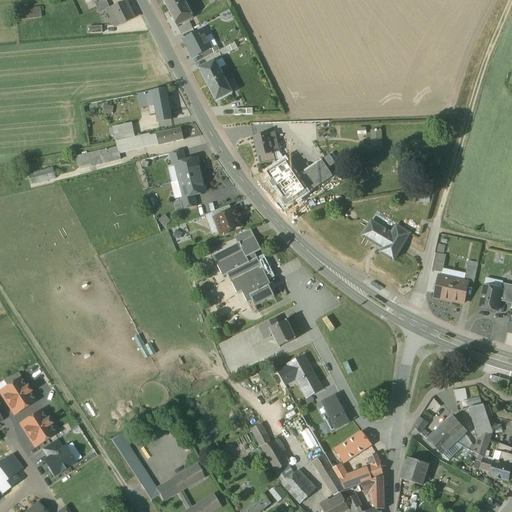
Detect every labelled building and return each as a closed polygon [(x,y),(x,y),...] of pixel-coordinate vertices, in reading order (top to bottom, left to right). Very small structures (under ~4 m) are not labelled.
[(100,0),(94,3),(97,8),(107,3),(105,0),(100,0)] [(163,0),(169,11),(185,3),(183,0),(163,0)] [(107,10),(115,27),(134,18),(126,2),(110,9),(107,10)] [(110,9),(107,3),(97,8),(99,13),(107,10),(110,9)] [(193,18),(185,3),(169,11),(177,26),(188,21),(193,18)] [(15,11),(16,21),(41,19),(39,8),(15,11)] [(229,10),(219,15),(221,20),(225,20),(233,17),(229,10)] [(177,26),(181,34),(192,29),(188,21),(177,26)] [(205,38),(201,31),(184,40),(193,58),(201,54),(211,48),(205,38)] [(211,48),(217,45),(211,35),(205,38),(211,48)] [(235,43),(219,50),(219,51),(221,56),(237,48),(235,43)] [(211,48),(201,54),(203,59),(219,51),(219,50),(217,45),(211,48)] [(222,58),(216,62),(220,69),(226,66),(222,58)] [(199,69),(207,85),(223,77),(220,69),(216,62),(215,60),(199,69)] [(232,93),(223,77),(207,85),(216,101),(232,93)] [(165,90),(153,93),(137,96),(139,108),(155,105),(158,122),(171,120),(165,90)] [(103,105),(102,113),(111,115),(113,107),(103,105)] [(115,127),(118,141),(137,137),(134,123),(115,127)] [(158,146),(183,140),(181,129),(156,134),(158,146)] [(370,131),(371,148),(382,148),(382,131),(370,131)] [(253,138),(258,157),(273,154),(279,152),(277,144),(274,133),(253,138)] [(149,134),(137,137),(118,141),(116,142),(116,143),(107,146),(108,151),(109,154),(120,152),(152,146),(152,147),(158,146),(156,134),(150,136),(149,134)] [(314,141),(285,160),(296,177),(321,160),(325,158),(314,141)] [(170,154),(173,166),(176,165),(175,165),(185,162),(182,150),(170,154)] [(122,161),(120,152),(109,154),(108,151),(76,157),(79,170),(122,161)] [(273,154),(275,161),(276,166),(284,161),(279,152),(273,154)] [(275,161),(273,154),(258,157),(260,165),(275,161)] [(325,158),(321,160),(327,169),(335,164),(329,155),(325,158)] [(176,165),(180,181),(200,176),(198,169),(199,169),(197,159),(185,162),(175,165),(176,165)] [(332,176),(327,169),(321,160),(296,177),(285,160),(284,161),(276,166),(266,173),(288,206),(332,176)] [(176,165),(173,166),(167,167),(171,183),(180,181),(176,165)] [(54,168),(45,170),(48,180),(57,178),(54,168)] [(30,185),(48,180),(45,170),(28,174),(30,185)] [(201,183),(200,176),(180,181),(184,197),(193,195),(205,192),(203,182),(201,183)] [(180,181),(171,183),(170,183),(174,199),(181,198),(184,197),(180,181)] [(420,194),(419,203),(429,204),(430,195),(420,194)] [(181,198),(184,210),(196,206),(193,195),(184,197),(181,198)] [(174,204),(176,212),(183,210),(181,203),(174,204)] [(213,212),(215,218),(232,212),(229,205),(213,212)] [(222,234),(224,235),(229,233),(229,232),(229,230),(240,226),(237,219),(236,215),(234,211),(232,212),(215,218),(220,232),(221,233),(222,233),(222,234)] [(213,234),(220,232),(215,218),(213,212),(206,215),(213,234)] [(165,215),(158,221),(164,228),(171,222),(165,215)] [(380,253),(393,261),(409,234),(396,226),(391,234),(371,222),(362,236),(383,249),(380,253)] [(175,230),(173,237),(180,240),(182,233),(175,230)] [(237,243),(237,244),(254,235),(251,230),(234,236),(237,243)] [(252,302),(255,307),(274,297),(269,287),(271,286),(268,280),(257,258),(254,259),(252,255),(261,250),(254,235),(237,244),(237,243),(212,256),(223,277),(227,274),(237,294),(242,292),(248,304),(252,302)] [(438,245),(436,254),(443,255),(445,246),(438,245)] [(440,273),(442,273),(443,269),(446,255),(443,255),(436,254),(436,253),(432,271),(440,273)] [(263,255),(257,258),(268,280),(275,277),(263,255)] [(467,285),(473,286),(477,268),(467,266),(465,273),(469,274),(467,282),(468,282),(467,285)] [(465,274),(443,269),(442,273),(440,273),(440,276),(467,282),(469,274),(465,273),(465,274)] [(434,298),(449,301),(452,289),(450,289),(452,279),(440,276),(438,276),(434,298)] [(486,278),(484,286),(501,290),(502,283),(503,282),(486,278)] [(467,282),(452,279),(450,289),(452,289),(449,301),(463,304),(467,285),(468,282),(467,282)] [(499,301),(511,303),(511,285),(502,283),(501,290),(502,290),(499,301)] [(480,307),(497,311),(499,301),(502,290),(501,290),(484,286),(480,307)] [(269,334),(271,333),(270,329),(283,323),(280,317),(258,328),(264,340),(270,337),(269,334)] [(286,321),(283,323),(270,329),(271,333),(273,335),(279,348),(295,340),(286,321)] [(155,353),(151,342),(144,344),(140,334),(135,336),(144,357),(155,353)] [(296,379),(307,399),(320,391),(308,367),(306,368),(304,365),(308,363),(304,355),(288,364),(289,366),(278,373),(283,382),(295,375),(296,377),(295,378),(296,379)] [(308,367),(320,391),(323,390),(308,363),(304,365),(306,368),(308,367)] [(295,375),(283,382),(285,385),(296,379),(295,378),(296,377),(295,375)] [(498,383),(508,386),(509,381),(500,378),(498,383)] [(0,391),(0,393),(13,415),(34,401),(20,379),(0,391)] [(454,391),(456,402),(467,400),(465,389),(454,391)] [(342,405),(339,406),(334,397),(317,405),(323,416),(326,421),(331,432),(336,429),(348,423),(344,414),(346,413),(344,410),(342,405)] [(468,400),(470,407),(481,404),(480,397),(468,400)] [(494,438),(492,434),(487,418),(487,416),(483,405),(468,409),(478,438),(489,434),(489,440),(494,438)] [(20,425),(34,447),(55,433),(41,411),(20,425)] [(452,417),(446,422),(450,427),(445,432),(451,438),(455,443),(465,434),(466,433),(452,417)] [(413,427),(420,434),(422,431),(426,425),(418,419),(413,427)] [(324,436),(331,432),(326,421),(319,425),(324,436)] [(426,440),(431,445),(438,438),(445,444),(451,438),(445,432),(450,427),(446,422),(426,440)] [(251,430),(254,436),(264,431),(261,425),(251,430)] [(308,429),(301,433),(311,449),(318,444),(308,429)] [(254,436),(261,448),(270,443),(264,431),(254,436)] [(334,451),(343,463),(371,445),(362,433),(334,451)] [(111,440),(118,451),(127,446),(130,445),(123,434),(111,440)] [(465,434),(455,443),(462,447),(468,450),(471,445),(472,444),(465,434)] [(476,447),(475,450),(474,454),(483,459),(489,440),(489,434),(478,438),(479,440),(476,447)] [(442,455),(443,455),(455,443),(451,438),(445,444),(438,438),(431,445),(442,455)] [(42,449),(48,458),(62,449),(56,440),(42,449)] [(261,448),(276,473),(282,468),(287,465),(273,442),(270,443),(261,448)] [(71,443),(64,448),(70,457),(74,463),(81,459),(71,443)] [(462,447),(455,443),(443,455),(449,461),(462,447)] [(501,454),(511,456),(511,452),(511,448),(500,444),(499,450),(498,453),(501,454)] [(471,445),(468,450),(474,454),(475,450),(476,447),(471,445)] [(150,501),(159,495),(157,492),(175,482),(173,479),(156,489),(127,446),(118,451),(150,501)] [(48,467),(54,476),(71,465),(67,459),(70,457),(64,448),(62,449),(48,458),(45,460),(49,467),(48,467)] [(501,454),(498,453),(499,450),(495,449),(491,462),(493,462),(499,463),(501,454)] [(372,466),(347,475),(338,479),(343,490),(383,474),(380,463),(376,454),(369,457),(372,466)] [(501,454),(499,463),(511,467),(511,465),(511,456),(501,454)] [(0,492),(1,494),(14,484),(12,482),(16,479),(14,476),(22,469),(11,455),(0,463),(0,492)] [(312,463),(334,496),(340,493),(341,493),(342,492),(344,491),(331,469),(332,469),(333,468),(325,455),(312,463)] [(479,470),(479,469),(482,459),(477,455),(473,469),(479,470)] [(401,478),(422,485),(429,465),(407,458),(401,478)] [(479,469),(490,472),(493,462),(491,462),(482,459),(479,469)] [(507,482),(511,467),(499,463),(493,462),(490,472),(489,478),(507,482)] [(332,469),(338,479),(347,475),(340,464),(333,468),(332,469)] [(213,511),(219,509),(222,507),(214,495),(192,508),(182,491),(205,478),(197,465),(173,479),(175,482),(157,492),(159,495),(163,502),(177,494),(187,511),(184,511),(213,511)] [(289,478),(282,468),(276,473),(282,483),(289,478)] [(282,484),(300,504),(316,488),(298,471),(289,478),(282,483),(282,484)] [(371,490),(372,498),(384,494),(383,476),(361,484),(364,493),(371,490)] [(270,492),(278,502),(285,497),(276,487),(270,492)] [(344,511),(348,510),(340,493),(334,496),(335,501),(330,503),(328,499),(319,504),(323,511),(344,511)] [(376,509),(376,510),(384,510),(384,494),(372,498),(374,509),(376,509)] [(357,495),(346,500),(350,509),(351,511),(360,507),(360,508),(362,507),(357,495)] [(242,511),(259,511),(270,504),(264,496),(242,511)] [(118,504),(122,511),(131,506),(126,499),(118,504)]
